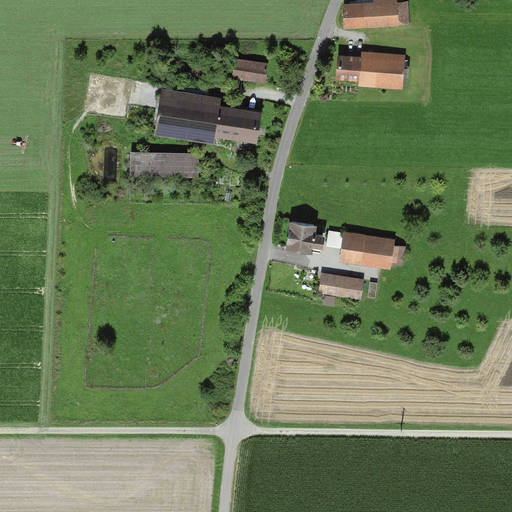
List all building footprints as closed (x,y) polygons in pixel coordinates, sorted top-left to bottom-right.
[(405,0),(385,0),(343,4),(345,29),(407,24),(405,0)] [(410,58),(340,54),(338,81),(408,85),(410,58)] [(268,65),(229,59),(226,74),(265,80),(268,65)] [(260,112),(163,97),(158,124),(256,139),(260,112)] [(197,154),(134,152),(133,173),(197,175),(197,154)] [(321,229),(292,225),(288,248),(318,253),(321,229)] [(400,241),(343,234),(340,260),(397,267),(400,241)] [(365,280),(320,273),(318,291),(363,298),(365,280)]
